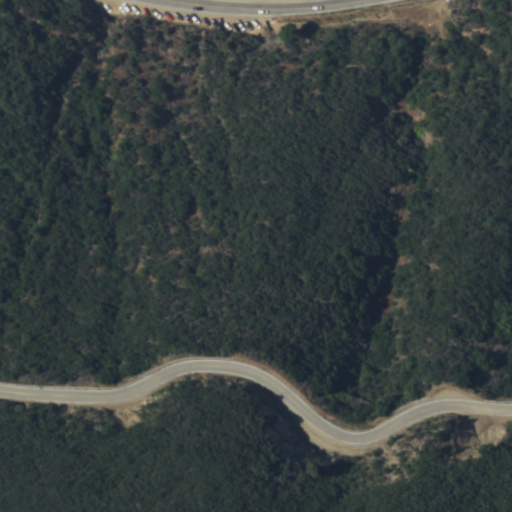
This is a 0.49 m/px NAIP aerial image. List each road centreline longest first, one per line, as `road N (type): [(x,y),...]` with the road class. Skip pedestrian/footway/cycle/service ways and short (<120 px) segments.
road 1 (residential): [(511,403),(432,402),(358,434),(338,429),(258,373),(228,365),(165,372),(107,397),(0,389)]
road 2 (tertiary): [(162,0),(276,10),(364,0)]
